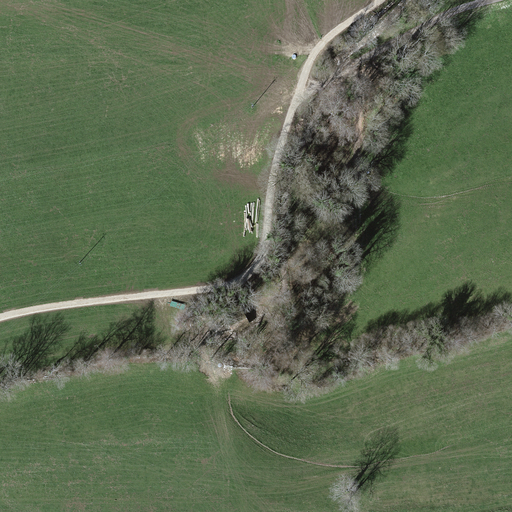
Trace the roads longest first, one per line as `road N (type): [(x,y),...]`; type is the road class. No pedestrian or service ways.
road 1 (track): [(281,144),(313,56),(380,0)]
road 2 (track): [(412,0),(343,52),(312,88),(296,125)]
